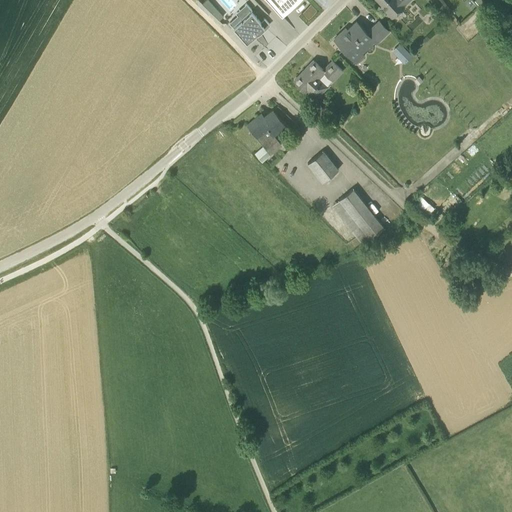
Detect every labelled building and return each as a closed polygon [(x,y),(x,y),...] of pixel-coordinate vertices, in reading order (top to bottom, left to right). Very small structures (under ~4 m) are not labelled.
[(266,0),(277,11),(280,14),(281,13),(282,13),(295,0),(266,0)] [(409,0),(377,0),(382,5),(381,6),(391,17),(404,6),(404,5),(409,0)] [(245,5),(245,6),(246,5),(250,9),(249,10),(250,11),(242,18),(241,19),(233,26),(230,22),(229,23),(247,42),(251,38),(252,40),(253,39),(252,37),(256,34),(257,35),(258,34),(268,25),(269,25),(270,24),(264,18),(260,22),(250,11),(252,10),(246,4),(245,5)] [(219,20),(223,16),(217,9),(213,13),(219,20)] [(378,41),(388,31),(379,21),(367,33),(356,22),(343,34),(341,32),(334,39),(354,60),(361,53),(356,48),(371,34),(378,41)] [(399,43),(392,50),(404,63),(412,56),(399,43)] [(323,70),(313,60),(302,72),(305,75),(302,77),(301,76),(296,82),(305,91),(307,89),(316,98),(327,86),(318,78),(325,72),(333,80),(343,71),(332,60),(323,70)] [(247,125),(264,146),(266,149),(277,140),(273,135),(285,126),(273,110),(261,119),(258,116),(247,125)] [(271,155),(266,149),(264,146),(255,153),(263,161),(271,155)] [(322,181),(338,169),(323,150),(307,163),(322,181)] [(363,244),(384,227),(353,188),(332,205),(363,244)] [(422,209),(427,204),(423,199),(417,205),(422,209)]
